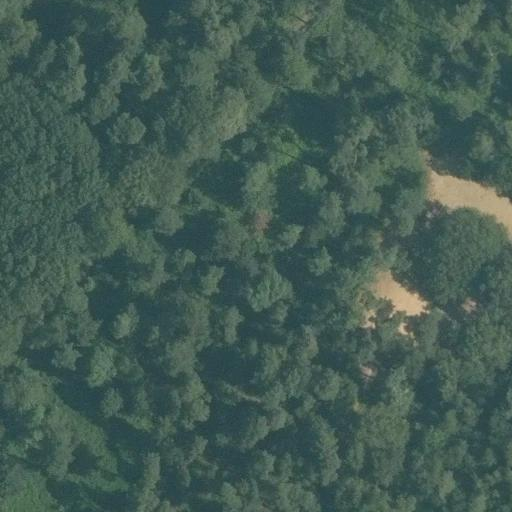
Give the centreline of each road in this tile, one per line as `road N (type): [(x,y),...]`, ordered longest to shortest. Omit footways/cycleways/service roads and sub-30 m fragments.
road 1 (track): [(511,378),(317,448),(185,355),(97,281),(64,161),(22,96),(43,0)]
road 2 (track): [(309,511),(317,448),(358,329),(332,193),(247,52),(200,0)]
road 3 (track): [(0,391),(334,0)]
road 4 (track): [(226,384),(132,511)]
